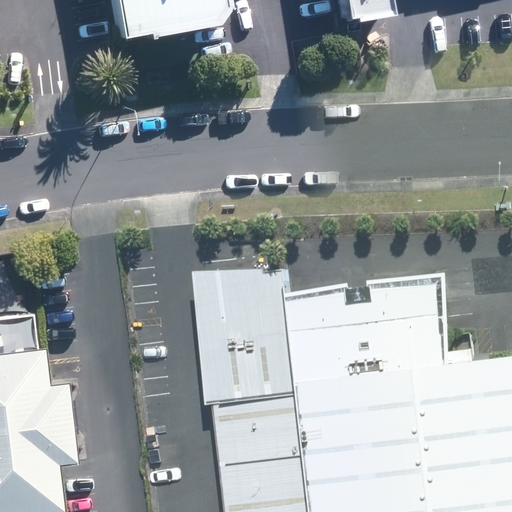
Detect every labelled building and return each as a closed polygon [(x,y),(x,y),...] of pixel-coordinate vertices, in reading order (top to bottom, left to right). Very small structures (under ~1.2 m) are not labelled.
[(123,0),(135,54),(223,34),(236,11),(233,0),(123,0)] [(339,0),(345,28),(383,18),(379,0),(339,0)] [(0,309),(4,308),(16,308),(29,310),(18,296),(11,284),(6,271),(4,258),(0,260),(0,309)] [(320,511),(288,278),(200,290),(230,511),(320,511)] [(458,285),(305,307),(334,511),(511,511),(511,361),(469,368),(458,285)] [(0,327),(3,339),(3,350),(16,344),(25,342),(36,342),(33,334),(31,324),(33,313),(18,317),(5,320),(0,318),(0,327)] [(77,457),(68,377),(49,380),(45,345),(3,350),(0,350),(0,511),(55,511),(55,507),(66,506),(60,459),(77,457)]
